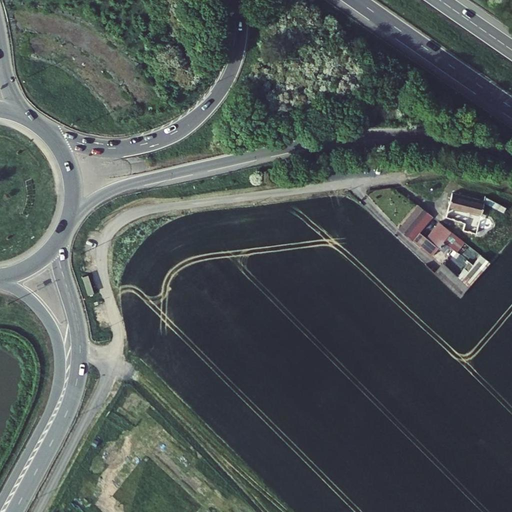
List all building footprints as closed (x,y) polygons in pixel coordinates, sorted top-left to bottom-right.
[(475,212),(478,204),(479,205),(481,201),(493,205),(494,199),(481,194),(480,196),(449,187),(444,204),(475,212)] [(504,202),(494,199),(493,205),(502,208),(504,202)] [(478,204),(475,212),(444,204),(442,210),(461,217),(459,223),(472,228),(474,221),(481,223),(487,221),(488,218),(484,213),(477,211),(479,205),(478,204)] [(414,244),(424,230),(421,227),(429,216),(415,206),(397,231),(414,244)] [(414,244),(430,255),(441,240),(454,249),(461,240),(436,222),(428,233),(424,230),(414,244)] [(441,263),(433,272),(459,297),(490,262),(478,252),(471,262),(467,259),(456,274),(441,263)]
